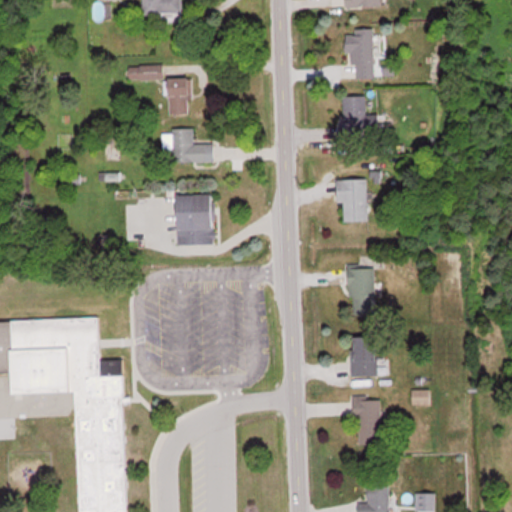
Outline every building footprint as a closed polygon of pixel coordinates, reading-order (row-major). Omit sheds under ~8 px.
[(143,0),(144,12),(183,12),(182,0),(143,0)] [(376,77),(376,27),(351,27),(351,77),(376,77)] [(130,64),(130,78),(164,78),(164,64),(130,64)] [(193,76),(170,76),(170,112),(193,112),(193,76)] [(379,113),(368,114),(368,94),(341,95),(342,143),(365,143),(365,131),(379,131),(379,113)] [(216,160),(216,142),(195,142),(195,127),(174,127),(175,160),(216,160)] [(340,201),(345,201),(346,220),(370,219),(369,177),(340,178),(340,201)] [(217,241),(216,192),(179,193),(181,243),(217,241)] [(351,313),(377,313),(376,261),(350,262),(351,313)] [(125,356),(102,357),(100,314),(0,318),(0,369),(15,369),(16,390),(76,387),(81,511),(128,511),(124,401),(131,400),(131,394),(127,395),(125,356)] [(379,375),(379,335),(352,335),(352,375),(379,375)] [(431,403),(431,388),(414,388),(414,403),(431,403)] [(382,394),(357,394),(357,443),(382,443),(382,394)] [(391,511),(392,483),(369,483),(369,500),(360,500),(359,511),(391,511)] [(418,508),(436,508),(436,492),(418,492),(418,508)]
